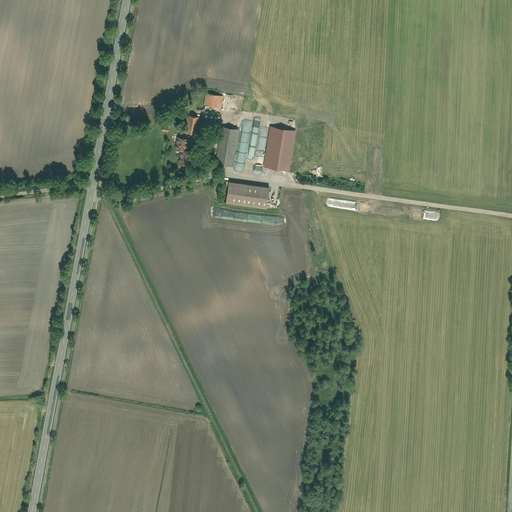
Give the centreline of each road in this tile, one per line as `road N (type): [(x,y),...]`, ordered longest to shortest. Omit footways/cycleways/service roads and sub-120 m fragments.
road 1 (primary): [(30,511),(126,0)]
road 2 (track): [(108,199),(257,511)]
